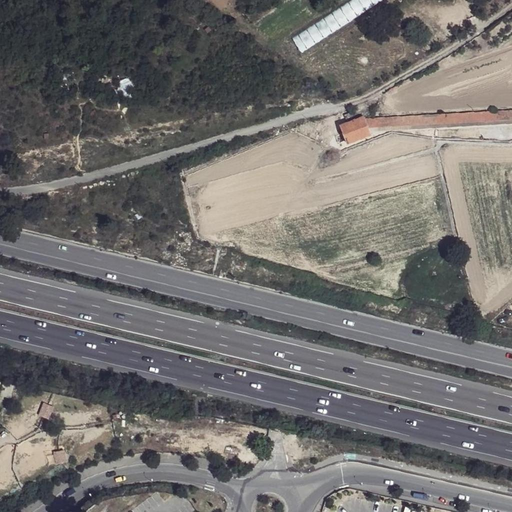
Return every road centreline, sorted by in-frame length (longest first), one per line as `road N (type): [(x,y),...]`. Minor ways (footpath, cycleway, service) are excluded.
road 1 (motorway): [(511,410),(0,286)]
road 2 (primary): [(511,360),(0,236)]
road 3 (primary): [(0,250),(511,374)]
road 4 (motorway): [(0,323),(511,446)]
road 5 (unclassified): [(330,478),(362,472),(511,506)]
road 6 (unclassified): [(51,511),(112,478),(156,471),(217,481)]
